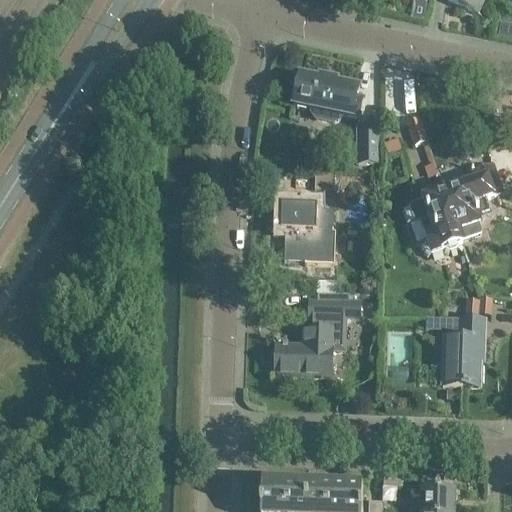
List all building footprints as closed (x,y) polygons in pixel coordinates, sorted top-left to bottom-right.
[(450,0),(449,3),(483,19),(483,18),(477,15),(483,0),(450,0)] [(410,20),(423,22),(426,4),(413,2),(410,20)] [(341,118),(360,122),(363,106),(357,105),(360,92),(336,87),(337,83),(321,80),(320,84),(297,79),(294,93),(297,94),(294,108),(313,112),(312,115),(316,121),(335,125),(341,121),(341,118)] [(428,144),(421,121),(409,125),(416,148),(428,144)] [(379,166),(379,130),(358,130),(363,130),(363,166),(358,166),(379,166)] [(412,208),(411,211),(416,225),(418,226),(421,225),(426,240),(427,244),(426,247),(428,253),(431,254),(432,257),(446,252),(450,254),(456,252),(458,248),(463,247),(462,244),(480,238),(482,235),(479,227),(480,226),(479,223),(479,222),(480,221),(479,217),(490,213),(487,202),(498,198),(492,182),(497,180),(493,167),(475,173),(474,171),(471,172),(476,187),(466,190),(464,184),(422,197),(424,204),(412,208)] [(336,175),(316,175),(315,193),(335,194),(336,175)] [(332,265),(333,241),(334,213),(318,212),(318,209),(282,208),(281,233),(286,233),(285,264),(305,264),(305,266),(313,267),(314,265),(332,265)] [(310,304),(309,319),(310,320),(311,320),(336,320),(344,321),(360,321),(360,306),(350,306),(350,298),(318,297),(318,304),(310,304)] [(479,300),(479,303),(478,317),(491,318),(492,301),(479,300)] [(478,317),(479,303),(466,302),(464,319),(478,320),(478,317)] [(270,355),(269,372),(275,372),(275,380),(278,380),(278,382),(290,383),(290,380),(332,382),(332,381),(333,352),(343,352),(344,321),(336,320),(311,320),(310,320),(309,332),(307,332),(306,349),(291,348),(287,348),(287,345),(283,345),(283,348),(276,348),(276,349),(276,356),(270,355)] [(443,388),(462,389),(481,390),(482,348),(485,348),(486,322),(448,321),(447,342),(445,342),(443,388)] [(411,377),(412,330),(391,330),(390,376),(411,377)] [(458,403),(459,393),(447,393),(447,402),(458,403)] [(362,511),(363,495),(363,491),(361,491),(264,488),(264,487),(262,487),(261,510),(260,510),(260,511),(362,511)] [(420,511),(454,511),(455,505),(458,505),(458,504),(455,504),(456,495),(456,494),(421,493),(420,511)]
